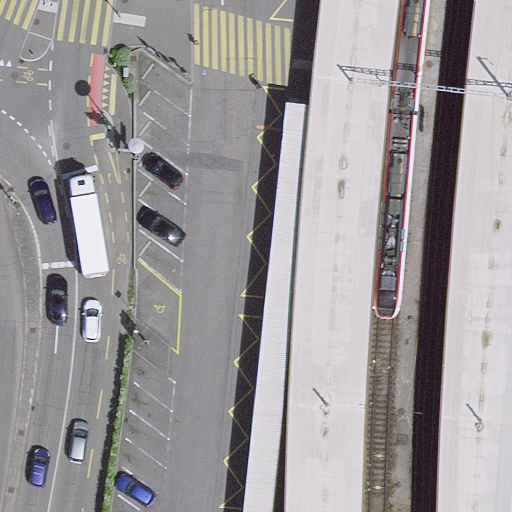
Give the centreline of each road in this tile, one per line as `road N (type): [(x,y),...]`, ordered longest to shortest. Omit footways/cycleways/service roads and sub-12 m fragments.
road 1 (residential): [(201,511),(237,0)]
road 2 (primary): [(1,511),(30,340),(19,238),(0,198)]
road 3 (secondary): [(0,124),(44,0)]
